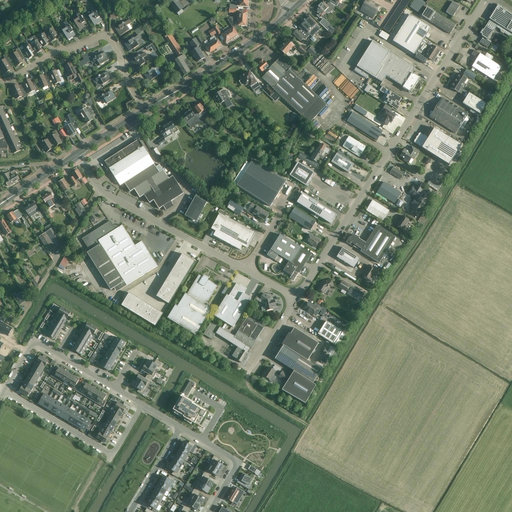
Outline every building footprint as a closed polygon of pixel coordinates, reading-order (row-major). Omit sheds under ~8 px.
[(171,0),(167,4),(177,14),(179,16),(184,12),(182,10),(185,7),(189,4),(185,0),(171,0)] [(344,6),(340,4),(341,0),(333,0),(339,3),(336,7),(341,10),(344,6)] [(366,0),(360,11),(366,15),(373,4),(366,0)] [(415,0),(414,0),(410,7),(419,14),(424,6),(415,0)] [(329,8),(326,6),(323,2),(318,7),(319,8),(316,12),(318,14),(316,16),(320,19),(326,13),(325,12),(329,8)] [(459,6),(452,2),(446,12),(453,17),(459,6)] [(373,4),(366,15),(373,19),(379,7),(373,4)] [(511,14),(502,8),(502,7),(498,5),(498,4),(497,5),(494,10),(495,10),(489,19),(490,20),(486,26),(494,31),(496,27),(500,30),(501,32),(504,34),(504,33),(511,38),(511,14)] [(93,7),(90,9),(93,14),(89,17),(94,26),(102,21),(97,14),(98,13),(98,12),(97,12),(96,12),(93,7)] [(429,21),(446,31),(450,34),(455,25),(435,13),(427,8),(421,16),(429,21)] [(81,17),(78,12),(75,14),(79,19),(74,22),(80,30),(87,26),(83,19),(83,18),(83,17),(82,16),(81,17)] [(414,55),(414,54),(415,53),(431,28),(409,15),(393,41),(414,55)] [(173,24),(168,17),(167,16),(166,17),(164,18),(166,21),(169,27),(173,24)] [(299,28),(301,30),(307,35),(308,34),(310,35),(312,37),(312,38),(310,39),(312,42),(313,42),(315,42),(317,40),(313,37),(320,29),(316,25),(317,25),(313,20),(309,17),(306,20),(305,20),(303,22),(304,22),(300,26),(301,26),(299,28)] [(234,24),(236,27),(238,26),(246,26),(246,20),(234,19),(234,18),(230,18),(234,24)] [(332,26),(324,18),(319,23),(327,31),(332,26)] [(122,25),(115,29),(120,36),(124,34),(129,31),(132,29),(129,24),(131,23),(129,20),(124,23),(123,23),(122,23),(122,24),(122,25)] [(70,26),(67,22),(64,23),(67,29),(63,32),(68,40),(75,35),(71,28),(71,27),(71,26),(70,26)] [(225,28),(232,39),(237,35),(235,31),(237,30),(236,27),(234,24),(231,26),(233,28),(230,31),(227,27),(225,28)] [(213,28),(213,29),(216,34),(218,36),(221,34),(216,26),(213,28)] [(482,43),(487,46),(488,47),(491,42),(488,40),(494,31),(486,26),(483,30),(482,30),(482,31),(481,31),(481,32),(480,34),(482,35),(481,36),(485,38),(482,43)] [(50,31),(45,34),(48,38),(51,43),(56,40),(53,35),(56,33),(52,27),(49,29),(50,31)] [(142,27),(135,32),(137,35),(145,30),(142,27)] [(222,36),(223,38),(226,42),(232,39),(225,28),(223,30),(225,33),(222,36)] [(307,35),(301,30),(299,32),(297,30),(293,34),(300,42),(305,38),(306,39),(307,37),(310,35),(308,34),(307,35)] [(381,31),(378,36),(386,41),(389,36),(381,31)] [(42,36),(38,39),(41,45),(43,48),(48,44),(45,40),(48,38),(45,34),(44,32),(41,34),(42,36)] [(183,52),(170,33),(165,37),(178,56),(183,52)] [(132,40),(125,44),(130,52),(134,49),(139,46),(136,41),(140,38),(141,38),(139,35),(134,39),(134,38),(133,38),(132,38),(132,39),(132,40)] [(214,45),(217,48),(221,46),(218,42),(216,38),(215,38),(214,36),(210,39),(211,40),(210,41),(210,42),(208,43),(211,47),(214,45)] [(23,50),(26,55),(28,59),(34,56),(31,51),(33,50),(31,46),(27,39),(24,41),(28,47),(23,50)] [(31,46),(33,50),(36,54),(42,51),(39,46),(41,45),(38,39),(35,41),(36,43),(31,46)] [(194,39),(189,43),(194,50),(199,45),(194,39)] [(205,45),(207,49),(210,53),(217,48),(214,45),(211,47),(208,43),(207,40),(204,42),(206,45),(205,45)] [(294,47),(292,45),(287,41),(280,50),(286,55),(290,50),(293,53),(296,50),(293,47),(294,47)] [(412,93),(414,90),(411,88),(418,78),(412,74),(415,68),(373,41),(354,71),(366,79),(369,75),(382,83),(386,76),(403,87),(402,88),(412,94),(412,93)] [(151,49),(154,53),(157,51),(152,44),(146,48),(148,51),(151,49)] [(318,52),(311,46),(306,51),(313,57),(318,52)] [(428,58),(433,61),(440,51),(435,48),(432,46),(425,56),(426,57),(425,58),(418,54),(417,54),(415,53),(414,54),(416,56),(415,58),(425,64),(427,60),(427,59),(428,58)] [(198,47),(191,52),(197,63),(199,62),(200,63),(202,61),(202,60),(205,58),(198,47)] [(298,49),(304,55),(307,52),(300,47),(298,49)] [(11,56),(14,62),(17,66),(23,62),(20,57),(23,55),(18,49),(16,50),(17,52),(11,56)] [(501,67),(480,54),(475,51),(472,55),(477,58),(472,67),(493,80),(501,67)] [(84,60),(77,63),(80,68),(86,64),(91,62),(92,65),(94,63),(97,68),(100,66),(105,63),(109,60),(104,53),(97,57),(96,56),(96,57),(95,57),(95,58),(92,60),(89,55),(87,54),(82,56),(83,58),(84,60)] [(138,56),(138,57),(131,62),(136,69),(145,63),(142,59),(147,55),(145,53),(140,56),(139,55),(138,56)] [(3,56),(4,58),(5,59),(0,62),(0,65),(5,74),(11,70),(8,64),(11,63),(5,54),(3,56)] [(187,59),(184,55),(174,61),(184,76),(190,72),(184,61),(187,59)] [(270,68),(269,67),(265,70),(267,73),(264,77),(263,76),(262,78),(265,81),(310,123),(327,105),(320,98),(304,83),(304,82),(304,81),(291,68),(293,66),(282,56),(270,68)] [(263,72),(265,70),(269,67),(264,61),(263,61),(262,59),(258,63),(259,64),(257,66),(262,72),(263,72)] [(65,75),(68,80),(68,81),(76,77),(80,84),(84,81),(78,69),(75,71),(71,63),(64,66),(68,74),(65,75)] [(151,69),(151,70),(144,75),(149,82),(161,74),(158,70),(160,69),(158,66),(153,69),(152,68),(152,69),(151,69)] [(49,73),(51,78),(54,85),(59,82),(61,85),(65,83),(61,75),(58,76),(56,70),(49,73)] [(466,70),(463,74),(474,81),(476,76),(466,70)] [(99,77),(94,80),(96,84),(101,80),(104,85),(112,79),(108,72),(101,76),(100,76),(99,76),(99,77)] [(240,78),(242,80),(239,82),(242,86),(245,84),(246,86),(249,85),(254,93),(262,88),(260,87),(257,82),(256,83),(252,76),(249,72),(240,78)] [(467,79),(464,76),(459,74),(450,88),(458,93),(461,87),(462,88),(464,88),(465,87),(465,86),(465,84),(464,84),(467,79)] [(52,86),(50,84),(48,79),(46,80),(43,75),(36,78),(42,89),(48,86),(49,87),(52,86)] [(39,91),(38,88),(36,83),(33,85),(30,79),(23,82),(29,94),(35,91),(36,92),(39,91)] [(24,97),(26,96),(23,89),(20,90),(18,85),(11,88),(16,99),(23,96),(24,97)] [(274,92),(267,85),(262,90),(270,97),(274,92)] [(228,97),(230,96),(227,91),(225,92),(224,90),(223,90),(215,95),(215,96),(213,97),(215,100),(217,99),(220,104),(224,102),(225,104),(227,107),(232,104),(228,97)] [(102,96),(102,97),(97,100),(99,103),(104,100),(107,104),(116,98),(111,91),(104,95),(103,95),(102,96)] [(385,100),(383,102),(387,104),(388,102),(389,103),(388,104),(393,107),(397,110),(397,109),(399,106),(396,105),(398,102),(398,103),(399,103),(400,101),(401,99),(397,96),(389,91),(387,94),(388,95),(387,96),(386,97),(389,99),(387,101),(387,102),(385,100)] [(490,91),(486,96),(491,100),(495,94),(490,91)] [(469,93),(468,94),(466,93),(464,96),(466,98),(463,103),(480,114),(486,104),(469,93)] [(238,94),(235,99),(244,105),(247,99),(238,94)] [(468,114),(447,101),(443,98),(430,118),(456,134),(460,128),(462,130),(467,122),(465,120),(467,116),(469,117),(470,115),(468,114)] [(195,108),(197,112),(199,115),(203,112),(204,115),(207,113),(200,104),(195,108)] [(367,112),(355,105),(353,109),(365,116),(367,112)] [(380,122),(382,123),(387,126),(389,121),(391,122),(395,116),(389,112),(391,109),(385,105),(383,108),(386,110),(382,117),(383,118),(380,122)] [(0,154),(8,154),(8,152),(13,152),(14,154),(21,150),(1,106),(0,106),(0,139),(1,139),(1,144),(0,143),(0,154)] [(80,114),(87,124),(93,120),(91,116),(93,114),(90,108),(87,110),(80,114)] [(187,113),(182,117),(185,121),(187,123),(191,129),(196,125),(200,122),(201,123),(205,120),(201,117),(198,115),(197,114),(196,115),(195,116),(191,110),(187,113)] [(292,114),(290,121),(294,123),(295,121),(298,122),(300,117),(297,116),(297,115),(293,113),(293,114),(292,114)] [(352,113),(347,121),(377,140),(383,132),(352,113)] [(58,117),(52,121),(55,126),(61,123),(58,117)] [(477,119),(472,128),(474,129),(481,119),(478,118),(477,119)] [(75,122),(66,128),(71,136),(72,135),(72,136),(76,134),(75,133),(76,132),(74,130),(74,129),(78,126),(75,122)] [(172,133),(175,131),(175,133),(178,131),(176,127),(175,128),(171,123),(163,128),(165,130),(161,133),(165,139),(172,134),(172,133)] [(219,132),(211,126),(207,130),(215,136),(219,132)] [(420,133),(414,142),(421,147),(422,147),(422,148),(426,151),(444,162),(457,143),(438,131),(434,128),(428,139),(427,138),(420,133)] [(63,129),(59,132),(63,139),(67,137),(63,129)] [(49,139),(53,145),(55,144),(57,146),(62,142),(58,136),(59,136),(56,131),(52,133),(54,136),(49,139)] [(366,147),(361,144),(349,137),(342,147),(355,154),(359,157),(366,147)] [(50,147),(53,145),(49,139),(44,143),(42,140),(38,142),(41,147),(42,147),(46,153),(52,149),(50,147)] [(142,144),(141,144),(138,139),(138,140),(128,146),(144,171),(153,164),(154,164),(142,144)] [(311,159),(310,159),(317,163),(320,158),(322,160),(324,158),(323,157),(326,154),(328,155),(331,150),(322,144),(319,149),(318,148),(311,159)] [(128,146),(117,153),(133,178),(144,171),(128,146)] [(404,160),(408,163),(411,158),(413,159),(419,151),(416,149),(411,146),(408,152),(404,150),(400,156),(404,159),(404,160)] [(158,162),(163,159),(156,148),(151,152),(158,162)] [(120,186),(122,185),(133,178),(117,153),(105,161),(104,161),(107,166),(105,167),(110,174),(112,173),(115,177),(113,178),(116,183),(118,182),(120,186)] [(331,162),(348,173),(354,164),(337,154),(331,162)] [(252,160),(250,164),(247,161),(233,183),(270,207),(286,181),(252,160)] [(289,176),(303,184),(307,186),(315,173),(298,163),(289,176)] [(140,198),(144,195),(169,179),(160,165),(155,167),(153,164),(144,171),(133,178),(122,185),(126,191),(127,190),(128,193),(130,192),(134,189),(140,198)] [(393,167),(390,173),(400,179),(404,174),(393,167)] [(10,171),(7,173),(14,183),(19,179),(16,174),(17,174),(15,170),(11,173),(10,171)] [(72,174),(74,176),(70,179),(74,186),(78,183),(77,182),(83,178),(78,170),(72,174)] [(8,186),(14,183),(7,173),(4,175),(2,176),(3,178),(8,186)] [(166,210),(174,205),(171,201),(184,193),(173,176),(169,179),(144,195),(149,203),(154,201),(159,209),(163,206),(166,210)] [(326,176),(323,182),(333,187),(336,181),(326,176)] [(73,192),(67,183),(64,179),(58,183),(64,192),(65,192),(67,196),(73,192)] [(401,193),(388,185),(384,182),(377,193),(394,204),(401,193)] [(418,199),(420,196),(422,197),(423,194),(422,193),(421,192),(424,188),(422,187),(418,185),(415,189),(413,187),(409,193),(418,199)] [(232,193),(240,198),(242,194),(234,189),(232,193)] [(49,207),(54,204),(57,209),(60,206),(64,212),(67,210),(60,200),(58,196),(54,198),(50,192),(42,197),(46,203),(49,207)] [(198,216),(200,212),(203,208),(204,208),(208,199),(197,193),(195,197),(192,202),(193,203),(192,205),(190,204),(189,207),(190,208),(189,211),(186,216),(191,218),(192,217),(195,219),(197,216),(198,216)] [(303,193),(297,203),(330,224),(336,215),(303,193)] [(411,204),(417,208),(421,202),(415,198),(411,204)] [(226,207),(239,215),(243,208),(230,200),(226,207)] [(366,211),(383,221),(389,211),(372,200),(366,211)] [(38,209),(36,207),(34,203),(24,209),(28,215),(29,214),(30,217),(39,211),(37,209),(38,209)] [(268,214),(252,204),(247,212),(252,215),(253,214),(264,220),(268,214)] [(294,208),(289,217),(310,231),(316,222),(294,208)] [(7,216),(10,220),(11,223),(14,221),(15,222),(22,217),(18,210),(13,213),(13,212),(7,216)] [(220,213),(211,229),(215,232),(213,236),(222,241),(225,239),(228,240),(237,223),(220,213)] [(30,226),(24,217),(22,218),(25,222),(24,222),(27,228),(30,226)] [(396,226),(400,228),(403,230),(408,223),(410,225),(412,222),(403,217),(400,222),(399,221),(396,226)] [(0,222),(0,226),(3,230),(6,236),(11,232),(3,220),(0,222)] [(86,236),(82,239),(90,251),(87,253),(111,290),(114,288),(117,292),(127,286),(124,282),(124,281),(123,279),(121,276),(103,248),(115,240),(114,238),(118,235),(117,233),(124,229),(122,225),(115,230),(110,221),(86,236)] [(237,223),(228,240),(231,242),(231,245),(231,246),(240,250),(242,246),(247,248),(255,233),(237,223)] [(47,232),(39,237),(49,252),(64,242),(59,236),(52,224),(50,225),(52,228),(47,232)] [(377,225),(366,243),(362,250),(360,252),(379,264),(396,237),(377,225)] [(115,240),(103,248),(121,276),(123,279),(124,281),(124,282),(127,286),(137,279),(153,269),(157,266),(142,241),(135,246),(124,229),(117,233),(118,235),(114,238),(115,240)] [(320,240),(316,238),(310,234),(306,241),(316,248),(320,240)] [(311,254),(307,251),(280,235),(271,249),(267,255),(275,260),(278,255),(289,262),(283,271),(291,276),(290,278),(294,281),(299,273),(311,254)] [(346,242),(350,245),(353,247),(355,245),(362,250),(366,243),(359,239),(359,238),(355,235),(355,236),(352,235),(351,237),(349,237),(346,242)] [(337,256),(354,267),(359,258),(342,248),(337,256)] [(182,254),(174,267),(181,271),(189,258),(182,254)] [(189,258),(181,271),(187,274),(195,262),(189,258)] [(61,259),(55,269),(65,275),(69,268),(72,269),(74,266),(61,259)] [(368,265),(366,269),(367,269),(362,277),(369,281),(370,281),(371,280),(372,279),(373,278),(372,277),(376,270),(368,265)] [(342,274),(355,281),(359,272),(346,266),(342,274)] [(174,267),(171,272),(184,279),(187,274),(181,271),(174,267)] [(171,272),(168,277),(181,284),(184,279),(171,272)] [(70,275),(69,278),(81,285),(82,282),(70,275)] [(204,277),(203,277),(199,275),(187,294),(185,293),(177,306),(175,305),(173,309),(167,318),(195,335),(201,327),(206,318),(212,308),(208,306),(207,307),(206,306),(215,291),(218,286),(213,284),(207,280),(207,279),(207,278),(205,277),(204,277)] [(39,285),(37,283),(36,281),(36,280),(35,278),(34,278),(32,276),(29,278),(35,285),(36,287),(39,285)] [(168,277),(165,282),(178,289),(181,284),(168,277)] [(327,280),(322,281),(317,290),(324,294),(328,287),(333,286),(332,279),(327,280)] [(350,286),(342,281),(338,287),(346,292),(350,286)] [(165,282),(162,287),(175,294),(178,289),(165,282)] [(35,288),(32,284),(32,283),(27,286),(30,292),(35,289),(35,288)] [(227,295),(214,316),(224,322),(221,328),(223,329),(227,324),(233,327),(248,302),(251,298),(243,293),(246,288),(242,285),(241,286),(236,284),(229,296),(227,295)] [(364,294),(352,286),(347,294),(359,302),(364,294)] [(162,287),(159,291),(172,299),(175,294),(162,287)] [(159,291),(156,296),(169,304),(172,299),(159,291)] [(15,297),(20,305),(28,300),(23,292),(15,297)] [(129,293),(121,306),(127,309),(135,296),(129,293)] [(264,293),(261,298),(260,299),(264,302),(266,310),(268,310),(273,309),(273,307),(276,306),(274,300),(271,300),(271,298),(264,293)] [(135,296),(127,309),(133,313),(141,300),(135,296)] [(141,300),(133,313),(138,316),(146,303),(141,300)] [(325,309),(322,307),(315,303),(313,306),(308,302),(304,309),(313,315),(317,308),(320,310),(323,312),(325,309)] [(146,303),(138,316),(144,320),(152,307),(146,303)] [(152,307),(144,320),(150,323),(158,310),(152,307)] [(62,308),(59,313),(67,318),(70,313),(62,308)] [(158,310),(150,323),(155,326),(163,314),(158,310)] [(59,313),(56,317),(64,322),(66,319),(67,319),(67,318),(59,313)] [(211,322),(204,335),(212,340),(216,334),(238,347),(232,357),(236,359),(242,363),(248,354),(248,353),(243,350),(246,345),(251,348),(255,341),(263,328),(265,326),(248,315),(247,318),(238,331),(235,336),(223,329),(221,328),(220,327),(211,322)] [(56,317),(54,321),(62,326),(64,322),(56,317)] [(54,321),(52,326),(59,330),(62,326),(54,321)] [(318,334),(335,345),(338,347),(339,345),(345,334),(343,332),(326,321),(318,334)] [(0,322),(0,323),(0,331),(8,336),(12,329),(0,322)] [(89,324),(86,329),(94,334),(97,329),(89,324)] [(52,326),(49,330),(57,334),(59,330),(52,326)] [(287,336),(281,345),(283,346),(307,361),(312,353),(318,343),(294,328),(291,334),(289,333),(287,336)] [(85,330),(84,333),(91,338),(94,334),(86,329),(85,330)] [(49,330),(47,334),(54,338),(57,334),(49,330)] [(84,333),(81,338),(89,342),(91,338),(84,333)] [(115,337),(112,342),(123,348),(126,343),(117,337),(117,338),(115,337)] [(81,338),(79,342),(86,346),(89,342),(81,338)] [(79,342),(76,346),(84,350),(86,346),(79,342)] [(112,342),(109,346),(111,347),(120,353),(123,348),(112,342)] [(321,350),(323,351),(318,360),(324,364),(330,355),(326,353),(329,349),(324,345),(321,350)] [(76,346),(74,350),(81,354),(84,350),(76,346)] [(283,346),(275,359),(279,361),(294,371),(290,377),(287,382),(284,380),(279,388),(282,390),(305,404),(316,385),(313,383),(319,374),(321,370),(307,361),(283,346)] [(111,347),(108,351),(117,357),(120,353),(111,347)] [(107,351),(104,355),(105,356),(105,357),(114,362),(117,357),(108,351),(107,351)] [(37,362),(45,366),(48,361),(40,357),(37,362)] [(105,357),(103,361),(112,366),(114,362),(105,357)] [(101,360),(98,365),(100,366),(109,371),(112,366),(103,361),(101,360)] [(148,360),(145,365),(155,371),(158,366),(159,367),(161,364),(155,361),(154,363),(148,360)] [(37,362),(34,367),(42,371),(45,366),(37,362)] [(145,365),(141,370),(147,374),(146,376),(152,380),(157,372),(155,371),(145,365)] [(34,367),(31,372),(40,377),(41,378),(44,372),(42,371),(34,367)] [(267,378),(270,380),(269,381),(273,383),(276,378),(274,376),(275,375),(273,375),(275,371),(268,367),(266,372),(265,371),(262,375),(267,378)] [(58,381),(64,371),(59,368),(57,372),(54,370),(51,376),(58,381)] [(63,384),(69,374),(64,371),(58,381),(63,384)] [(37,382),(40,377),(31,372),(28,377),(37,382)] [(282,372),(279,377),(284,380),(287,382),(290,377),(282,372)] [(68,387),(74,377),(69,374),(63,384),(65,382),(69,384),(68,386),(68,387)] [(139,375),(135,380),(147,387),(152,380),(146,376),(145,379),(139,375)] [(28,377),(25,382),(34,387),(34,386),(35,384),(36,384),(37,384),(38,382),(37,382),(28,377)] [(77,384),(79,380),(74,377),(68,387),(76,391),(79,385),(77,384)] [(135,380),(132,386),(138,389),(137,392),(143,395),(147,387),(135,380)] [(25,382),(22,387),(31,392),(34,387),(25,382)] [(79,385),(76,391),(80,394),(85,397),(91,387),(86,384),(84,388),(79,385)] [(28,397),(31,392),(22,387),(19,392),(28,397)] [(90,400),(96,390),(91,387),(85,397),(90,400)] [(95,403),(101,393),(96,390),(90,400),(95,403)] [(44,406),(49,397),(42,393),(39,398),(41,400),(39,403),(44,406)] [(104,400),(106,396),(101,393),(95,403),(103,407),(107,402),(104,400)] [(181,397),(173,410),(183,416),(183,417),(194,424),(200,415),(203,417),(206,412),(192,404),(192,403),(181,396),(181,397)] [(48,408),(53,400),(49,397),(44,406),(48,408)] [(52,411),(57,402),(53,400),(48,408),(52,411)] [(56,413),(61,405),(57,402),(52,411),(56,413)] [(115,408),(122,413),(126,407),(116,402),(113,407),(115,408)] [(60,416),(65,407),(61,405),(56,413),(60,416)] [(64,418),(69,410),(65,407),(60,416),(64,418)] [(120,418),(122,413),(115,408),(112,413),(110,412),(120,418)] [(68,421),(74,412),(69,410),(64,418),(68,421)] [(73,423),(78,415),(74,412),(68,421),(73,423)] [(107,417),(117,422),(120,418),(110,412),(107,417)] [(77,426),(82,417),(78,415),(73,423),(77,426)] [(81,428),(86,419),(82,417),(77,426),(81,428)] [(114,427),(117,422),(107,417),(109,418),(106,423),(114,427)] [(85,431),(90,422),(86,419),(81,428),(85,431)] [(111,432),(114,427),(106,423),(103,427),(102,427),(111,432)] [(102,427),(99,432),(108,437),(111,432),(102,427)] [(105,442),(108,437),(99,432),(100,433),(97,438),(105,442)] [(182,446),(189,451),(190,452),(195,444),(190,441),(188,444),(184,442),(182,446)] [(187,455),(189,451),(182,446),(179,451),(187,455)] [(188,456),(187,455),(179,451),(177,455),(184,460),(185,460),(188,456)] [(182,464),(184,460),(177,455),(174,460),(182,464)] [(209,464),(211,466),(221,471),(224,466),(217,462),(219,459),(214,456),(209,464)] [(179,469),(182,464),(174,460),(171,464),(179,469)] [(171,464),(169,468),(173,471),(172,474),(177,477),(181,470),(179,469),(171,464)] [(250,465),(248,469),(255,473),(258,470),(250,465)] [(221,471),(211,466),(208,470),(206,469),(204,473),(209,476),(211,472),(217,476),(221,471)] [(207,479),(209,476),(204,473),(199,481),(210,488),(213,483),(207,479)] [(241,481),(240,484),(250,490),(252,486),(249,484),(252,479),(243,473),(240,477),(243,478),(241,481)] [(161,481),(169,485),(170,486),(174,479),(169,475),(167,478),(164,476),(161,481)] [(166,490),(169,485),(161,481),(159,486),(166,490)] [(199,481),(194,490),(199,493),(201,489),(207,493),(210,488),(199,481)] [(163,495),(166,490),(159,486),(156,491),(163,495)] [(227,499),(232,503),(233,502),(237,504),(244,492),(237,487),(235,490),(233,488),(230,493),(230,492),(228,494),(229,495),(227,499)] [(197,496),(199,493),(194,490),(192,493),(189,498),(200,505),(203,500),(197,496)] [(163,495),(156,491),(153,495),(162,500),(164,496),(163,495)] [(159,505),(162,500),(153,495),(150,500),(159,505)] [(181,505),(184,507),(189,510),(191,507),(197,510),(200,505),(189,498),(186,503),(183,502),(181,505)] [(156,510),(159,505),(150,500),(148,504),(154,508),(152,511),(153,511),(158,511),(159,511),(156,510)]
